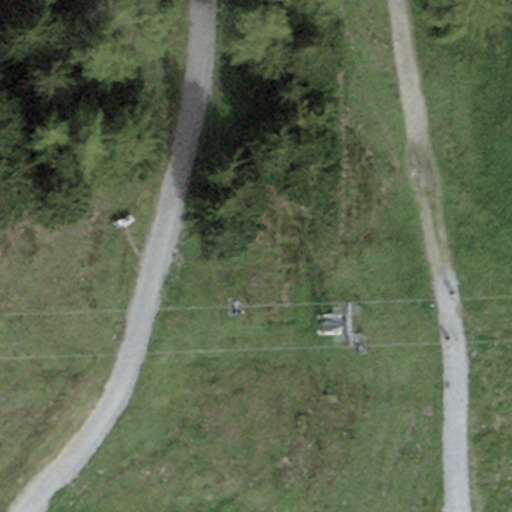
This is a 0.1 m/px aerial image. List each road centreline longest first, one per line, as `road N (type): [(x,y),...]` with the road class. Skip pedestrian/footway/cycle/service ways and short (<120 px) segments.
road 1 (track): [(18,511),(111,401),(188,120),(200,0)]
road 2 (track): [(397,0),(454,347),(458,511)]
